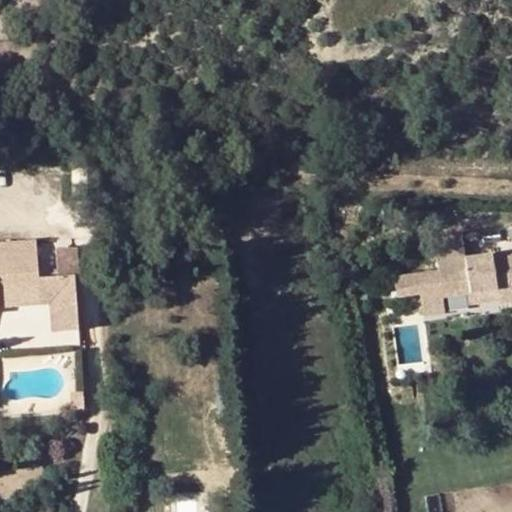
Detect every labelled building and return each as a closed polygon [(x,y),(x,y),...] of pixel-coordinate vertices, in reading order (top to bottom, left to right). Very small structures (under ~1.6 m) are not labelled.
[(151,228),(151,239),(163,239),(163,228),(151,228)] [(462,232),(435,236),(438,260),(463,256),(462,232)] [(0,310),(38,308),(35,280),(32,239),(0,241),(0,310)] [(81,270),(78,243),(57,246),(60,272),(81,270)] [(463,256),(438,260),(442,294),(444,298),(460,296),(496,290),(498,301),(499,305),(511,303),(511,254),(493,257),(492,251),(463,256)] [(78,328),(75,277),(35,280),(38,308),(51,307),(52,333),(78,328)] [(460,296),(461,306),(498,301),(496,290),(460,296)] [(424,311),(445,308),(444,298),(442,294),(422,297),(424,311)] [(75,395),(79,415),(88,414),(86,393),(75,395)]
